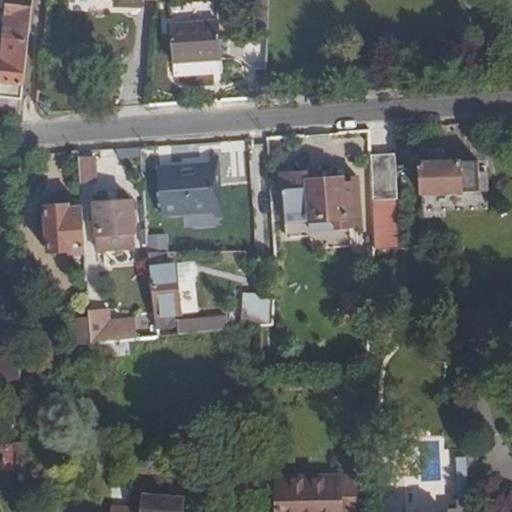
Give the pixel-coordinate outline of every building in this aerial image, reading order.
[(26,40),(31,0),(8,0),(4,38),(26,40)] [(157,3),(156,0),(115,0),(116,8),(140,9),(140,3),(157,3)] [(237,58),(239,20),(192,18),(189,55),(237,58)] [(0,96),(21,99),(26,40),(4,38),(0,73),(0,96)] [(0,110),(23,112),(23,99),(0,98),(0,102),(0,110)] [(408,127),(396,129),(396,154),(408,154),(408,127)] [(369,154),(373,247),(399,248),(396,154),(369,154)] [(421,165),(421,194),(484,193),(484,178),(476,178),(475,164),(421,165)] [(159,167),(162,211),(219,209),(217,169),(184,170),(184,166),(159,167)] [(324,170),(283,173),(287,222),(308,221),(308,229),(362,225),(359,181),(344,182),(343,177),(323,179),(324,170)] [(97,234),(135,231),(133,200),(96,203),(97,234)] [(85,255),(82,206),(67,206),(66,204),(45,206),(49,252),(70,251),(70,256),(85,255)] [(159,252),(147,251),(155,329),(168,328),(167,315),(182,314),(178,265),(161,266),(159,252)] [(0,375),(19,376),(18,349),(20,294),(0,292),(0,308),(1,308),(2,341),(0,341),(0,375)] [(256,323),(273,325),(274,303),(256,302),(256,323)] [(495,333),(493,307),(460,310),(462,334),(495,333)] [(90,341),(88,313),(74,314),(75,344),(90,341)] [(178,334),(229,330),(228,319),(179,324),(178,334)] [(98,326),(99,341),(123,339),(122,324),(98,326)] [(449,438),(423,440),(427,510),(439,509),(438,492),(452,491),(449,438)] [(0,471),(13,471),(13,445),(0,444),(0,471)] [(470,511),(468,457),(454,457),(455,500),(448,500),(447,511),(470,511)] [(276,511),(356,511),(356,480),(276,480),(276,511)] [(180,511),(182,500),(145,496),(144,511),(112,508),(111,511),(180,511)]
